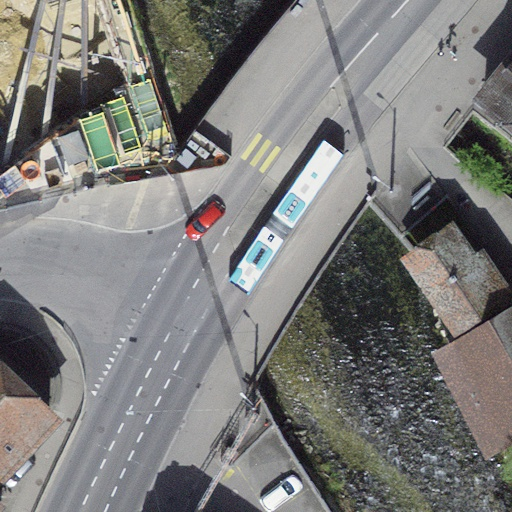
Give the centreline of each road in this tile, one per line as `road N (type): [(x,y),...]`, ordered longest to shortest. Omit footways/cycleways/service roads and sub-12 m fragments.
road 1 (primary): [(417,0),(284,168),(183,330)]
road 2 (primary): [(183,330),(91,511)]
road 3 (tertiary): [(0,259),(64,266),(183,330)]
